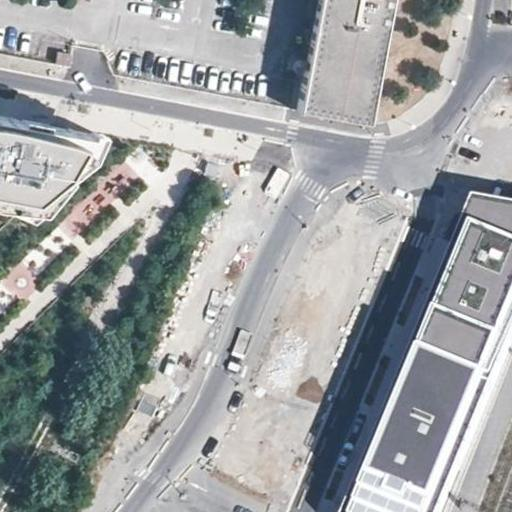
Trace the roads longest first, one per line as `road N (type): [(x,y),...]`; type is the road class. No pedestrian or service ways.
road 1 (residential): [(424,142),(376,155),(338,152),(224,120),(0,82)]
road 2 (residential): [(305,511),(430,199),(424,142)]
road 3 (residential): [(488,0),(474,76),(457,111),(424,142)]
road 4 (unknown): [(161,474),(275,511)]
